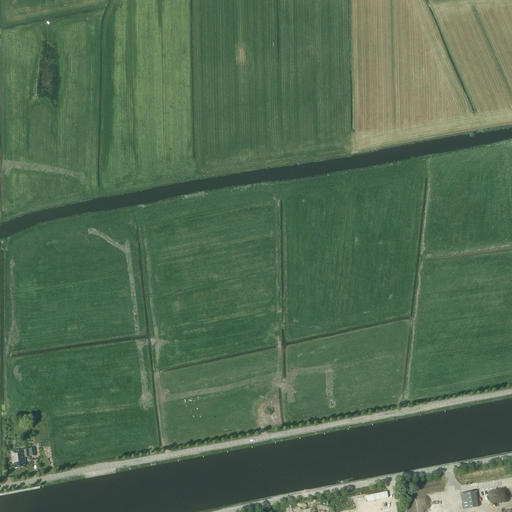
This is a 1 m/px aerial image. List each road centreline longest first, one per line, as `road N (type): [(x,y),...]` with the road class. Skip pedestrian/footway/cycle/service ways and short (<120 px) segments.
road 1 (tertiary): [(0,487),(511,391)]
road 2 (tertiary): [(224,511),(511,456)]
